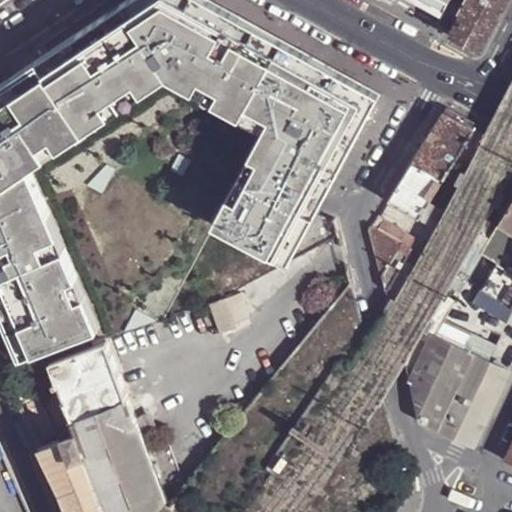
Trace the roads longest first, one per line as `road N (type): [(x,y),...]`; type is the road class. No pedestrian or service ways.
road 1 (residential): [(442,69),(361,213),(357,237),(410,431)]
road 2 (unknown): [(361,251),(327,262),(228,354),(149,410)]
road 3 (tertiary): [(318,0),(442,69)]
